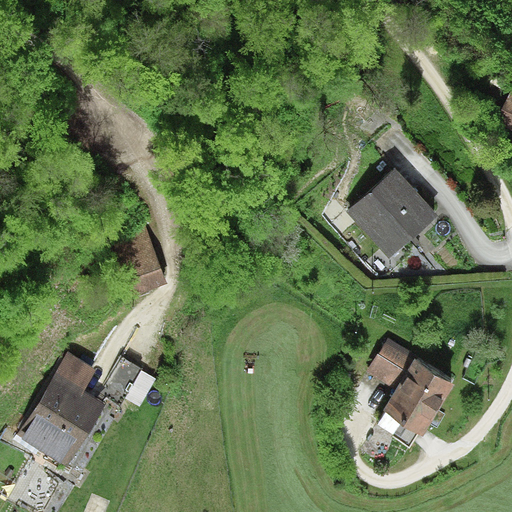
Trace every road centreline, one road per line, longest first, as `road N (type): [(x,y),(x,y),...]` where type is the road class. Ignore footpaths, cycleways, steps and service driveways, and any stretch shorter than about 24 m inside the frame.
road 1 (residential): [(139,338),(173,268),(144,155),(114,107),(64,57),(0,22)]
road 2 (residential): [(361,390),(353,457),(363,472),(395,480),(469,441),(511,380)]
road 3 (residential): [(511,215),(431,74),(361,0)]
